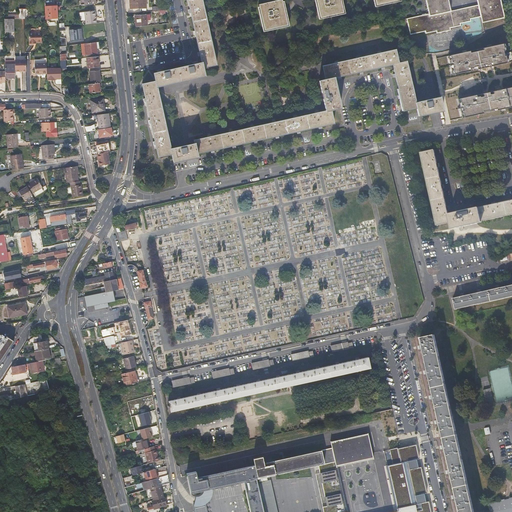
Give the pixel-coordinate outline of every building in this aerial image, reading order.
[(146,7),(145,0),(131,0),(132,2),(131,3),(132,8),(146,7)] [(187,0),(202,63),(203,68),(216,65),(201,0),(187,0)] [(287,23),(282,0),(275,0),(259,3),(265,28),(287,23)] [(344,11),(341,0),(317,0),(320,16),(344,11)] [(425,0),(429,13),(429,16),(450,11),(449,7),(447,0),(425,0)] [(483,22),(504,18),(499,0),(477,0),(478,1),(479,5),(481,16),(483,22)] [(479,5),(478,1),(449,7),(450,11),(479,5)] [(470,18),(481,16),(479,5),(450,11),(429,16),(429,13),(407,18),(411,34),(425,31),(426,33),(437,31),(437,33),(451,30),(450,28),(461,25),(461,23),(471,21),(470,18)] [(57,6),(51,6),(46,7),(46,19),(58,18),(57,6)] [(164,10),(160,10),(160,7),(151,7),(151,11),(160,11),(160,15),(165,14),(164,10)] [(19,14),(19,18),(24,18),(28,18),(28,8),(19,8),(19,14)] [(84,12),(86,24),(96,23),(95,11),(84,12)] [(136,27),(148,26),(146,15),(137,16),(137,22),(135,22),(136,27)] [(14,31),(14,18),(8,19),(4,19),(4,31),(14,31)] [(71,41),(76,41),(81,40),(80,29),(69,30),(71,41)] [(41,33),(29,33),(29,42),(30,42),(30,43),(34,43),(34,42),(36,42),(41,42),(41,33)] [(84,44),(85,54),(97,53),(96,49),(96,42),(84,44)] [(509,61),(504,42),(451,54),(456,73),(509,61)] [(324,79),(320,80),(320,81),(333,78),(357,72),(392,64),(398,63),(395,50),(362,58),(322,67),(324,79)] [(15,64),(15,55),(5,56),(5,64),(15,64)] [(25,55),(15,55),(15,64),(15,71),(26,71),(25,55)] [(98,67),(97,56),(86,58),(88,68),(98,67)] [(405,61),(398,63),(392,64),(403,111),(416,108),(415,102),(405,61)] [(46,68),(46,63),(34,63),(35,74),(47,74),(46,68)] [(203,68),(202,63),(154,74),(155,81),(157,87),(205,76),(203,68)] [(9,77),(15,76),(15,71),(15,64),(5,64),(5,72),(5,78),(9,78),(9,77)] [(47,74),(47,80),(52,80),(52,79),(55,79),(55,83),(56,84),(61,84),(60,69),(46,68),(47,74)] [(98,83),(99,82),(100,82),(98,70),(89,71),(91,83),(98,83)] [(333,78),(320,81),(326,111),(331,110),(340,108),(333,78)] [(157,87),(155,81),(142,84),(158,157),(172,154),(171,149),(164,122),(157,87)] [(98,83),(91,83),(88,84),(89,92),(98,92),(97,88),(99,88),(98,83)] [(511,106),(511,86),(461,98),(465,117),(511,106)] [(415,102),(416,108),(418,116),(442,111),(441,107),(439,96),(415,102)] [(91,112),(104,110),(102,98),(89,100),(91,112)] [(40,108),(40,117),(50,116),(50,112),(50,108),(43,108),(40,108)] [(13,121),(12,109),(3,110),(3,122),(13,121)] [(331,110),(326,111),(304,116),(275,122),(241,130),(217,135),(194,140),(195,144),(197,154),(220,149),(244,143),(280,135),(308,129),(333,123),(331,110)] [(96,114),(97,122),(98,129),(111,127),(109,113),(96,114)] [(56,123),(45,123),(41,123),(42,132),(46,132),(46,137),(57,137),(56,123)] [(111,128),(105,129),(98,130),(100,138),(112,136),(111,128)] [(17,138),(7,139),(8,148),(18,147),(17,138)] [(53,152),(53,151),(54,151),(54,144),(41,145),(42,154),(53,153),(53,152)] [(171,149),(172,154),(174,162),(197,157),(197,154),(195,144),(171,149)] [(33,160),(41,159),(39,151),(32,152),(33,160)] [(449,223),(448,214),(444,197),(439,174),(434,151),(420,154),(425,177),(430,200),(436,226),(449,223)] [(108,153),(98,155),(100,167),(111,164),(108,153)] [(22,156),(10,158),(12,170),(23,168),(23,163),(22,156)] [(72,184),(80,182),(79,173),(78,167),(67,169),(69,184),(72,184)] [(29,187),(34,194),(45,188),(39,179),(32,183),(32,184),(29,186),(29,187)] [(83,186),(81,186),(81,182),(80,182),(72,184),(75,198),(85,197),(83,186)] [(21,192),(23,196),(26,201),(34,196),(34,194),(29,187),(21,192)] [(258,196),(259,204),(262,204),(262,205),(267,204),(267,205),(273,204),(272,190),(265,191),(266,192),(261,193),(261,196),(258,196)] [(511,214),(511,200),(503,202),(476,208),(448,214),(449,223),(451,229),(479,222),(506,216),(511,214)] [(65,214),(65,215),(75,214),(76,217),(75,217),(75,219),(71,220),(71,224),(87,221),(85,212),(76,213),(75,210),(65,211),(65,214)] [(67,224),(65,215),(65,214),(50,217),(51,227),(67,224)] [(23,228),(24,228),(26,228),(25,226),(29,226),(28,216),(19,217),(20,227),(23,227),(23,228)] [(46,219),(39,220),(40,229),(47,228),(46,219)] [(56,229),(56,230),(56,231),(55,231),(57,241),(68,239),(67,228),(63,229),(60,230),(59,228),(56,229)] [(128,240),(126,231),(117,233),(120,242),(128,240)] [(0,262),(9,261),(4,234),(0,235),(0,262)] [(24,255),(28,254),(33,253),(30,237),(21,239),(24,255)] [(55,255),(55,257),(55,259),(67,256),(66,253),(66,249),(44,254),(44,257),(55,255)] [(57,266),(57,264),(57,263),(59,263),(58,259),(45,262),(45,263),(33,265),(33,264),(27,266),(27,269),(34,268),(34,269),(38,268),(40,268),(46,266),(47,270),(51,269),(53,269),(56,268),(57,266)] [(4,272),(4,280),(24,278),(23,270),(4,272)] [(141,288),(144,287),(147,287),(146,280),(145,281),(142,270),(138,271),(140,282),(141,288)] [(83,286),(104,281),(114,279),(113,271),(104,273),(104,275),(98,277),(96,278),(86,281),(86,278),(82,279),(83,281),(82,281),(83,286)] [(40,277),(29,279),(19,281),(19,284),(27,282),(27,284),(40,282),(40,280),(43,279),(42,276),(40,277)] [(114,279),(104,281),(105,287),(107,287),(108,292),(119,289),(117,279),(114,279)] [(30,296),(29,286),(18,287),(19,298),(30,296)] [(495,290),(489,291),(491,302),(509,298),(506,287),(499,289),(498,287),(495,287),(495,290)] [(478,294),(471,295),(474,306),(491,302),(489,291),(481,293),(481,291),(478,291),(478,294)] [(93,298),(95,306),(114,301),(113,294),(93,298)] [(460,298),(453,299),(456,310),(474,306),(471,295),(464,297),(463,295),(460,295),(460,298)] [(8,307),(9,312),(10,317),(28,314),(25,303),(8,307)] [(101,329),(102,333),(103,337),(120,333),(123,332),(130,330),(128,323),(101,329)] [(473,511),(473,507),(467,482),(462,457),(456,432),(451,409),(446,384),(440,358),(435,335),(421,338),(423,345),(419,346),(420,348),(420,352),(423,351),(423,349),(424,349),(426,361),(428,370),(425,371),(425,373),(426,376),(429,376),(428,374),(429,374),(432,386),(434,395),(430,396),(431,398),(431,402),(434,401),(434,399),(435,399),(438,411),(439,420),(436,421),(436,423),(437,426),(440,426),(439,424),(440,424),(443,435),(445,445),(441,446),(442,447),(443,451),(445,451),(445,449),(446,449),(448,460),(451,470),(447,471),(447,472),(448,476),(451,476),(450,474),(451,473),(454,486),(456,495),(452,496),(453,497),(454,501),(456,501),(456,499),(457,498),(460,511),(459,511),(473,511)] [(141,351),(138,339),(132,340),(134,346),(135,352),(141,351)] [(49,348),(47,340),(33,343),(35,351),(49,348)] [(135,352),(134,346),(132,340),(122,342),(125,355),(135,352)] [(343,350),(342,347),(342,344),(331,347),(332,352),(343,350)] [(51,358),(49,348),(35,351),(37,361),(43,360),(51,358)] [(304,359),(308,357),(307,352),(309,352),(309,350),(292,354),(292,355),(302,353),(303,356),(304,359)] [(304,359),(303,356),(302,353),(292,355),(293,361),(304,359)] [(260,381),(260,380),(259,380),(257,381),(257,382),(249,383),(240,385),(240,384),(239,384),(237,385),(237,386),(229,388),(220,390),(220,389),(219,389),(218,389),(218,390),(209,392),(200,394),(200,393),(199,393),(197,394),(197,395),(190,396),(181,398),(180,398),(178,398),(178,399),(169,401),(169,405),(168,405),(168,407),(170,407),(171,412),(192,407),(212,403),(231,399),(252,394),(271,390),(291,385),(310,381),(330,376),(351,372),(370,367),(368,357),(359,359),(359,358),(358,358),(356,359),(349,361),(339,363),(339,362),(338,363),(336,363),(336,364),(328,365),(319,367),(318,367),(316,367),(316,368),(308,370),(299,372),(299,371),(298,371),(296,372),(296,373),(288,374),(280,376),(279,376),(276,376),(276,377),(268,379),(260,381)] [(134,358),(124,361),(126,370),(136,368),(134,358)] [(264,368),(269,366),(268,364),(268,361),(270,360),(269,359),(252,363),(252,364),(263,362),(263,365),(264,368)] [(45,370),(43,360),(37,361),(27,363),(28,369),(29,369),(28,365),(31,364),(33,372),(45,370)] [(264,368),(263,365),(263,362),(252,364),(253,370),(264,368)] [(25,369),(28,369),(27,363),(13,366),(12,367),(12,370),(11,371),(11,372),(13,372),(13,374),(26,371),(25,369)] [(223,370),(224,377),(229,375),(228,369),(230,369),(229,368),(212,372),(223,370)] [(134,370),(128,372),(122,374),(125,386),(137,382),(134,370)] [(223,370),(212,372),(214,379),(224,377),(223,370)] [(184,382),(184,386),(189,385),(188,379),(190,378),(190,376),(172,380),(172,381),(183,379),(184,382)] [(184,386),(184,382),(183,379),(172,381),(174,388),(184,386)] [(17,398),(21,398),(24,397),(22,385),(15,386),(17,398)] [(393,411),(382,412),(383,429),(395,428),(393,411)] [(141,430),(143,439),(146,438),(153,437),(151,431),(150,432),(149,428),(141,430)] [(332,441),(368,433),(368,431),(253,456),(253,459),(266,456),(270,455),(329,442),(332,441)] [(331,449),(335,461),(336,467),(338,466),(374,459),(368,434),(355,437),(333,442),(334,448),(331,449)] [(145,450),(149,448),(146,438),(143,439),(136,441),(139,451),(145,450)] [(390,451),(393,465),(388,466),(388,469),(389,473),(397,509),(412,506),(415,505),(416,511),(430,511),(428,501),(426,502),(424,494),(426,493),(421,468),(418,468),(416,459),(419,459),(416,445),(390,451)] [(159,460),(156,450),(155,451),(154,447),(149,448),(145,450),(149,463),(159,460)] [(335,461),(331,449),(272,462),(268,463),(265,463),(263,457),(253,459),(255,466),(198,478),(196,472),(187,474),(191,493),(244,481),(254,479),(297,469),(318,465),(335,461)] [(347,511),(338,466),(336,467),(335,461),(318,465),(320,473),(316,474),(323,511),(347,511)] [(143,473),(141,466),(132,468),(134,476),(143,473)] [(155,470),(145,473),(147,481),(157,479),(158,478),(156,473),(155,470)] [(150,489),(159,487),(157,479),(147,481),(146,482),(141,483),(144,491),(150,489)] [(261,511),(254,479),(244,481),(250,511),(261,511)] [(259,483),(265,511),(274,511),(268,481),(259,483)] [(164,498),(160,486),(159,487),(150,489),(154,500),(164,498)] [(501,501),(489,503),(491,511),(511,511),(511,496),(509,498),(510,499),(505,500),(505,498),(501,499),(501,501)] [(168,505),(166,498),(153,501),(155,509),(168,505)]
